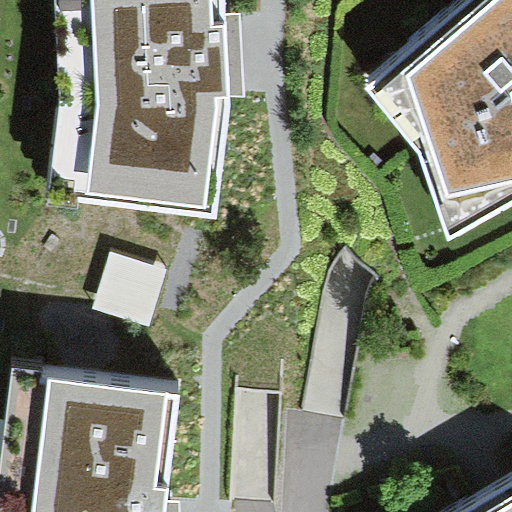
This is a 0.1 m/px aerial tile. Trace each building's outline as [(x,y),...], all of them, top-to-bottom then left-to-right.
[(53,0),(58,91),(44,173),(214,191),(227,91),(224,0),(53,0)] [(511,0),(440,0),(352,81),(405,155),(434,254),(511,206),(511,0)] [(166,264),(114,246),(95,298),(148,316),(166,264)] [(0,373),(0,511),(169,511),(168,494),(180,336),(6,320),(0,373)] [(511,511),(511,457),(423,511),(511,511)]
